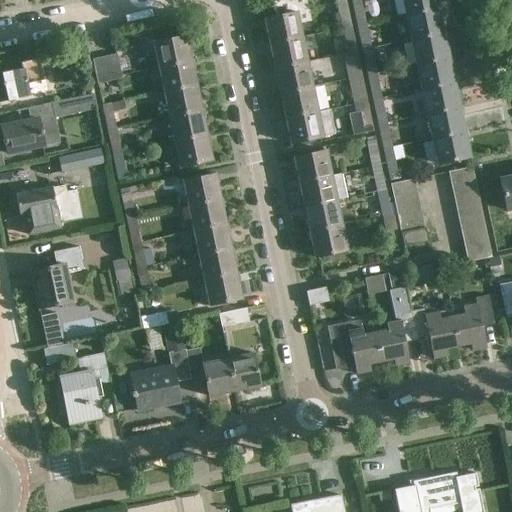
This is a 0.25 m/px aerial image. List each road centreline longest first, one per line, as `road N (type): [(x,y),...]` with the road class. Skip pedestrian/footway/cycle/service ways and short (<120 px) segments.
road 1 (residential): [(312,417),(226,0)]
road 2 (unclassified): [(84,464),(312,417)]
road 3 (unclassified): [(312,417),(511,383)]
road 4 (residential): [(0,31),(142,1)]
